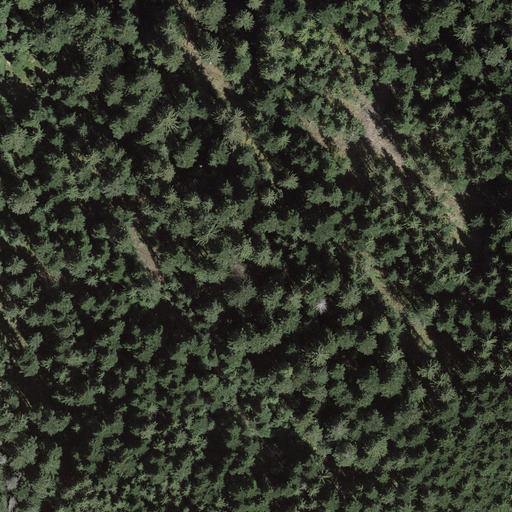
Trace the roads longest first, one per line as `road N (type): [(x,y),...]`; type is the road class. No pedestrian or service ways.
road 1 (track): [(511,198),(479,263),(467,348),(451,392),(329,505)]
road 2 (track): [(0,123),(127,0)]
